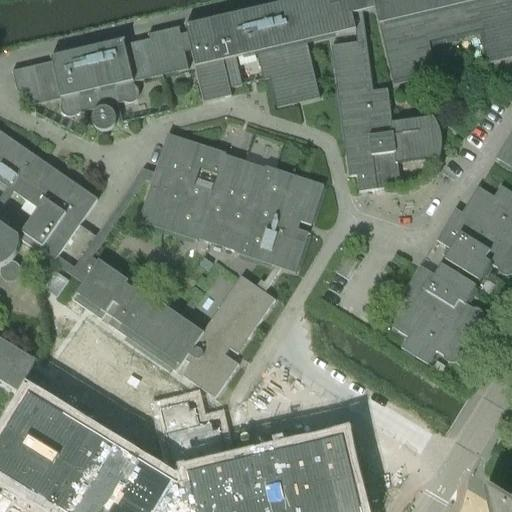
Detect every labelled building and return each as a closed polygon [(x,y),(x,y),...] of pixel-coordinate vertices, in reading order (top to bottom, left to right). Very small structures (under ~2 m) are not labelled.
[(187,34),(192,53),(203,104),(224,99),(232,97),(230,90),(242,87),(236,60),(257,55),(263,82),(270,81),(277,109),(297,105),(298,104),(300,104),(320,99),(306,43),(355,32),(365,30),(362,13),(376,10),(373,0),(351,0),(349,1),(348,0),(302,0),(184,28),(185,29),(186,29),(187,34)] [(511,0),(373,0),(376,10),(393,87),(436,77),(429,44),(482,32),(490,64),(511,58),(511,0)] [(184,54),(192,53),(187,34),(180,36),(179,30),(180,30),(180,29),(147,36),(147,38),(149,37),(150,41),(125,47),(124,43),(125,43),(125,41),(50,59),(50,60),(51,60),(52,64),(11,73),(11,75),(13,74),(17,94),(28,91),(32,107),(61,100),(65,117),(95,110),(96,112),(94,114),(93,115),(93,117),(92,119),(92,121),(92,122),(92,124),(93,126),(94,128),(95,129),(96,130),(98,132),(99,132),(101,133),(103,133),(105,133),(107,133),(109,132),(110,132),(112,131),(113,129),(114,128),(115,126),(116,124),(116,122),(116,121),(116,119),(115,117),(115,115),(114,114),(112,112),(111,111),(109,110),(107,109),(107,108),(117,105),(137,100),(133,84),(161,77),(188,71),(184,54)] [(373,93),(365,30),(355,32),(357,44),(331,48),(349,178),(356,177),(359,194),(371,192),(386,190),(385,181),(399,180),(397,165),(439,160),(440,156),(441,152),(441,149),(441,145),(441,141),(441,137),(440,134),(439,130),(438,127),(436,123),(434,120),(432,117),(431,117),(431,118),(392,124),(387,91),(373,93)] [(10,264),(12,262),(14,260),(15,258),(17,255),(18,252),(19,250),(19,247),(19,244),(19,241),(53,265),(58,258),(79,227),(98,201),(0,133),(0,269),(2,269),(9,280),(16,275),(10,264)] [(511,133),(496,160),(511,169),(511,133)] [(236,256),(276,269),(281,270),(295,275),(308,235),(298,231),(301,224),(311,228),(324,187),(304,180),(265,168),(265,170),(226,157),(226,155),(176,139),(167,136),(154,175),(152,182),(139,224),(198,243),(198,241),(237,254),(236,256)] [(58,258),(53,265),(83,285),(72,301),(101,322),(106,315),(112,319),(108,326),(177,374),(185,362),(190,365),(182,378),(215,401),(238,367),(225,358),(230,351),(238,356),(275,302),(264,294),(281,270),(276,269),(265,283),(262,280),(256,289),(242,279),(204,335),(99,262),(97,264),(91,260),(146,181),(152,182),(154,175),(143,171),(96,239),(87,233),(79,227),(58,258)] [(462,215),(455,211),(436,242),(456,255),(440,280),(420,268),(401,299),(407,303),(391,329),(407,339),(401,350),(428,366),(436,353),(443,357),(455,364),(462,352),(462,353),(477,329),(484,317),(472,310),(465,305),(490,265),(497,270),(509,277),(511,272),(511,194),(501,188),(494,199),(478,189),(462,215)] [(495,286),(486,281),(478,295),(486,300),(495,286)] [(0,382),(4,385),(18,394),(18,393),(36,364),(37,363),(0,340),(0,382)] [(445,367),(436,362),(432,369),(441,374),(445,367)] [(130,386),(136,389),(140,382),(134,379),(131,377),(126,384),(130,386)] [(17,422),(0,449),(0,511),(1,511),(347,511),(333,454),(207,484),(192,419),(142,431),(148,455),(139,457),(147,490),(133,494),(17,422)] [(511,511),(511,502),(511,503),(487,487),(484,492),(488,511),(511,511)]
